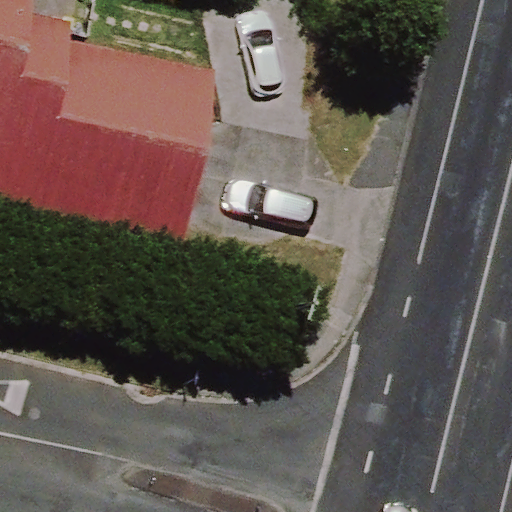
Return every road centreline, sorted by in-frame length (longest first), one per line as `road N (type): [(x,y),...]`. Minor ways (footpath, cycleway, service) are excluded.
road 1 (secondary): [(511,144),(421,511)]
road 2 (residential): [(0,447),(262,511)]
